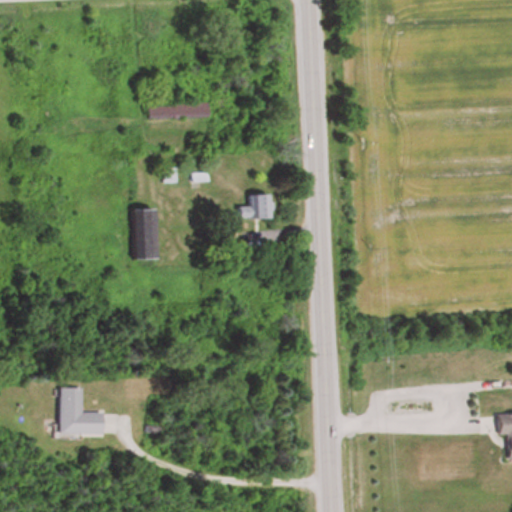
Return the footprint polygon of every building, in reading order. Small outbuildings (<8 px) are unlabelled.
[(207,105),(147,105),(147,120),(207,120),(207,105)] [(246,208),(235,208),(235,219),(266,219),(266,195),(246,195),(246,208)] [(151,210),(128,210),(128,260),(151,260),(151,210)] [(57,435),(99,435),(99,414),(79,414),(79,389),(57,389),(57,435)] [(511,416),(494,417),(495,437),(504,436),(505,461),(511,460),(511,416)]
